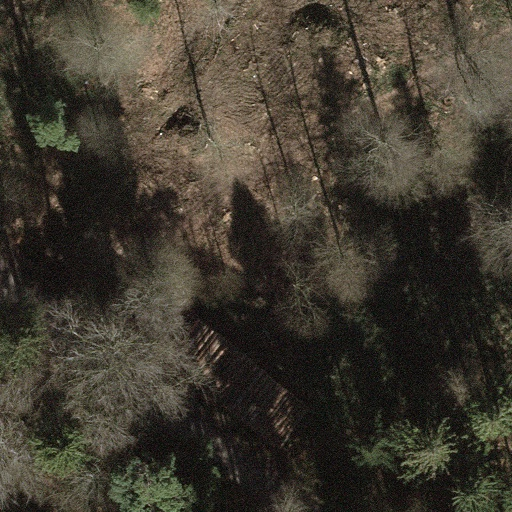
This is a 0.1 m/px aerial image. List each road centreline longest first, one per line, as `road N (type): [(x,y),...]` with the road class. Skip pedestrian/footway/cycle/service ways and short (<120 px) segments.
road 1 (track): [(0,247),(103,221),(511,24)]
road 2 (track): [(306,511),(0,276)]
road 3 (track): [(126,374),(131,275),(160,196)]
